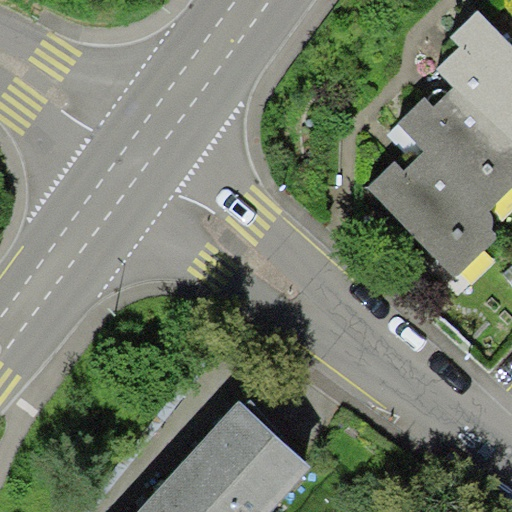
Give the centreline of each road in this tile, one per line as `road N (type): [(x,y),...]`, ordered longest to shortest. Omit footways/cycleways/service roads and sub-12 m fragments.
road 1 (residential): [(138,156),(425,378),(511,465)]
road 2 (secondary): [(0,341),(138,156)]
road 3 (secondary): [(138,156),(256,0)]
road 4 (residential): [(138,156),(0,59)]
